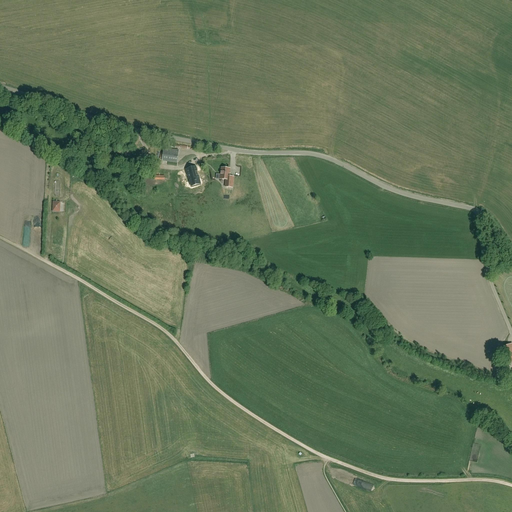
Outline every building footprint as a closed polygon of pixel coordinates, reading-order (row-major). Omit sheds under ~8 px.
[(164,149),(162,161),(177,163),(179,151),(164,149)] [(199,175),(198,171),(197,167),(196,166),(191,166),(185,169),(187,175),(188,175),(191,187),(196,184),(201,184),(199,175)] [(222,168),(220,179),(226,180),(226,187),(232,188),(234,177),(229,177),(230,169),(222,168)] [(53,201),(52,212),(60,213),(61,202),(53,201)] [(511,342),(499,347),(505,364),(511,361),(511,342)]
